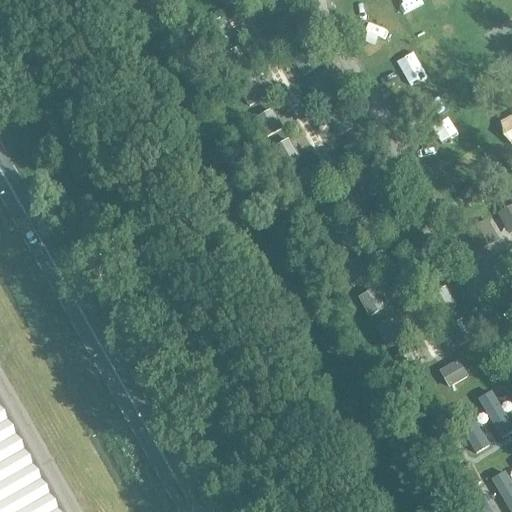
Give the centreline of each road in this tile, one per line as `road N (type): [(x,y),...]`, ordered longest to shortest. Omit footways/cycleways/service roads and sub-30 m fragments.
road 1 (unknown): [(385,511),(84,0)]
road 2 (primary): [(0,173),(193,511)]
